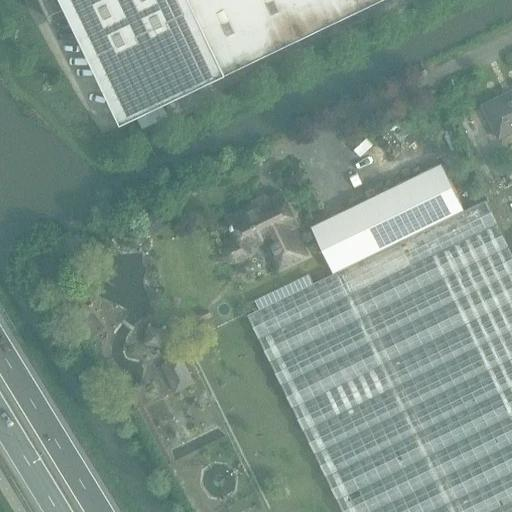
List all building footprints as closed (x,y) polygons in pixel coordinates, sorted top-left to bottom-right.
[(61,0),(122,126),(136,119),(162,106),(384,0),(61,0)] [(511,91),(482,106),(498,139),(511,132),(511,91)] [(141,129),(167,117),(162,106),(136,119),(141,129)] [(511,160),(503,170),(511,179),(511,160)] [(324,219),(310,226),(333,274),(463,211),(441,163),(341,212),(324,219)] [(222,252),(222,255),(222,257),(224,259),(227,261),(232,263),(235,263),(252,255),(249,247),(267,238),(281,267),(307,255),(293,226),(301,223),(286,190),(228,217),(234,229),(229,231),(234,241),(226,246),(223,249),(222,252)] [(333,274),(248,315),(342,511),(511,511),(511,255),(509,250),(485,200),(463,211),(333,274)] [(71,234),(57,241),(73,269),(86,262),(71,234)] [(181,355),(161,364),(175,393),(195,384),(181,355)]
